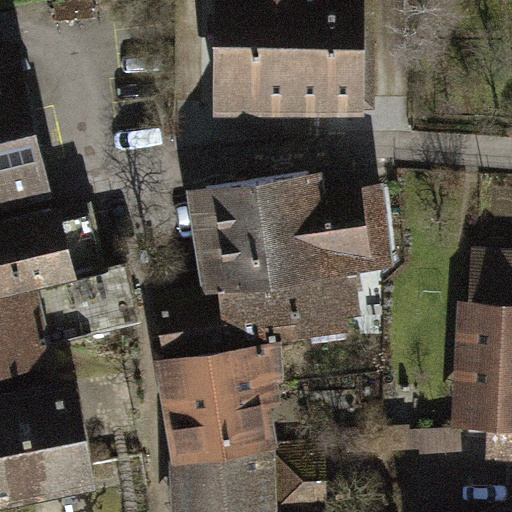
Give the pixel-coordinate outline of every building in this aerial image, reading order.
[(220,0),(220,28),(373,30),(372,0),(220,0)] [(373,30),(220,28),(220,102),(372,106),(373,30)] [(20,55),(0,60),(0,197),(49,186),(20,55)] [(211,187),(220,281),(371,262),(373,252),(403,249),(392,184),(347,192),(341,164),(211,187)] [(84,201),(0,220),(0,360),(76,345),(73,331),(153,311),(143,252),(101,263),(84,201)] [(475,302),(462,306),(456,431),(488,433),(487,462),(511,463),(511,254),(478,253),(475,302)] [(220,281),(165,288),(173,362),(277,347),(380,331),(371,262),(220,281)] [(277,347),(173,362),(181,511),(336,511),(325,424),(288,429),(277,347)] [(67,382),(0,395),(0,487),(85,471),(67,382)]
